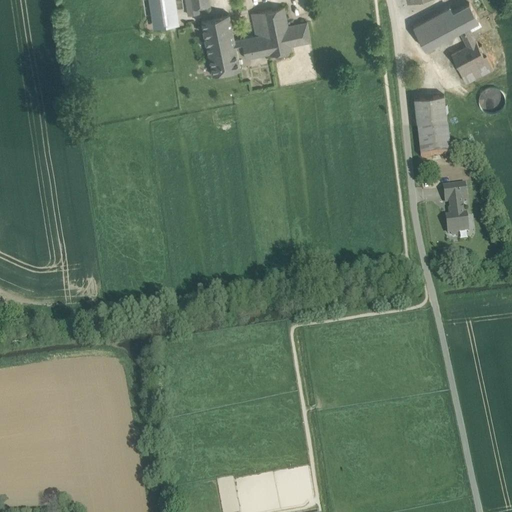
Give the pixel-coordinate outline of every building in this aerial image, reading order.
[(181,0),(183,10),(210,5),(208,0),(181,0)] [(446,9),(458,31),(459,31),(468,26),(478,21),(469,3),(452,12),(450,7),(446,9)] [(235,45),(236,49),(243,48),(245,58),(269,54),(269,55),(292,50),(291,46),(311,42),(307,22),(288,26),(284,7),(251,14),(255,36),(234,40),(229,14),(201,20),(208,51),(235,45)] [(458,31),(446,9),(413,26),(425,49),(458,31)] [(468,26),(459,31),(467,46),(451,54),(465,83),(493,68),(481,45),(479,46),(476,41),(475,41),(474,38),(470,31),(468,26)] [(476,28),(470,31),(474,38),(480,36),(476,28)] [(437,49),(434,44),(425,49),(428,54),(437,49)] [(240,69),(236,49),(235,45),(208,51),(212,75),(240,69)] [(480,97),(480,105),(485,111),(493,112),(500,109),(504,103),(504,95),(499,89),(491,87),(484,90),(480,97)] [(421,158),(451,155),(444,95),(414,98),(421,158)] [(446,203),(450,203),(461,201),(466,200),(464,185),(444,188),(446,203)] [(459,233),(468,232),(466,215),(463,216),(461,201),(450,203),(452,217),(446,218),(448,234),(450,234),(453,236),(456,236),(459,233)]
